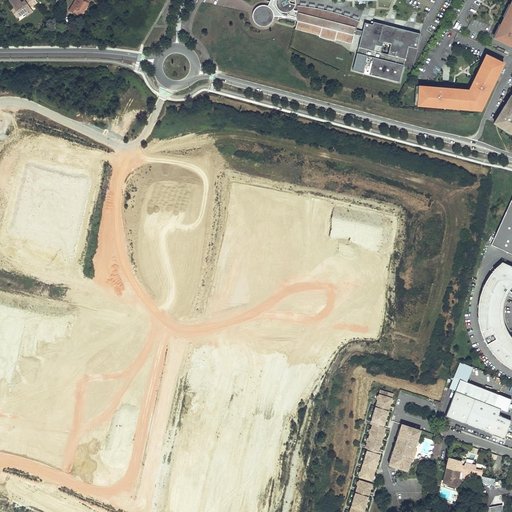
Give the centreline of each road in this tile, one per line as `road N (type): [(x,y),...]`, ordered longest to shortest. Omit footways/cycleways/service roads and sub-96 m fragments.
road 1 (secondary): [(212,76),(465,142)]
road 2 (secondary): [(0,52),(139,57)]
